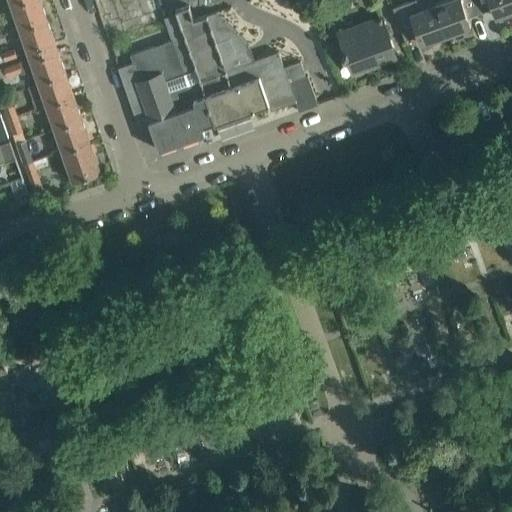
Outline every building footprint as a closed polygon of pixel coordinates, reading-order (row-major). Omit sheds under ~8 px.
[(14,13),(20,28),(47,18),(40,0),(24,0),(10,5),(13,14),(14,13)] [(446,35),(433,0),(412,0),(393,7),(405,40),(418,35),(422,44),(446,35)] [(475,0),(433,0),(446,35),(471,26),(467,17),(480,12),(475,0)] [(511,0),(475,0),(480,12),(493,8),(496,17),(511,10),(511,0)] [(249,111),(259,107),(243,63),(246,62),(241,50),(235,51),(230,36),(216,41),(206,14),(193,19),(188,5),(174,10),(185,39),(173,43),(203,125),(214,121),(215,123),(216,123),(218,128),(251,116),(249,111)] [(395,54),(381,16),(339,32),(353,69),(395,54)] [(55,42),(47,18),(20,28),(25,42),(23,43),(26,52),(55,42)] [(205,133),(202,125),(203,125),(173,43),(172,39),(130,54),(133,61),(118,67),(142,137),(143,136),(153,133),(159,149),(182,141),(205,133)] [(0,61),(17,55),(14,47),(0,52),(0,61)] [(30,58),(39,83),(66,73),(57,48),(30,58)] [(246,62),(243,63),(259,107),(269,104),(270,109),(295,101),(299,110),(317,103),(308,74),(305,75),(300,60),(283,66),(278,51),(246,62)] [(19,62),(3,67),(7,76),(22,70),(19,62)] [(66,73),(39,83),(47,107),(75,97),(66,73)] [(47,107),(56,131),(83,122),(75,97),(47,107)] [(3,105),(9,120),(17,118),(11,102),(3,105)] [(21,130),(17,118),(9,120),(13,133),(21,130)] [(56,131),(62,150),(90,140),(83,122),(56,131)] [(26,140),(17,143),(24,164),(32,161),(34,161),(27,142),(26,140)] [(62,150),(61,150),(65,161),(66,160),(73,181),(101,171),(90,140),(62,150)] [(10,141),(1,144),(6,161),(15,157),(10,141)] [(32,161),(24,164),(29,176),(37,173),(32,161)] [(42,189),(37,173),(29,176),(34,191),(42,189)] [(29,197),(22,177),(11,181),(19,201),(29,197)] [(393,511),(395,510),(394,509),(391,511),(390,511),(386,500),(388,499),(387,498),(385,498),(385,497),(384,497),(384,499),(366,505),(366,504),(364,504),(365,506),(363,506),(364,508),(366,507),(367,511),(393,511)]
